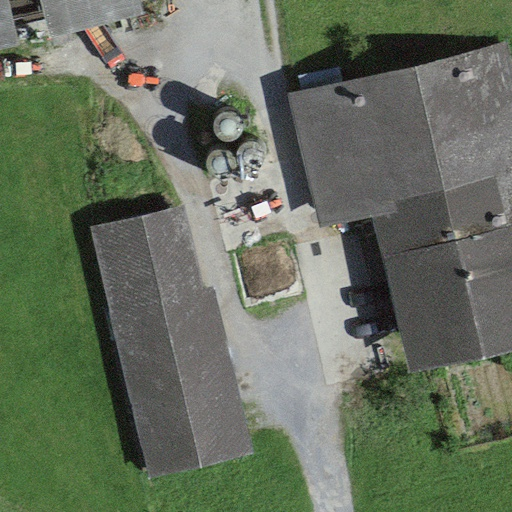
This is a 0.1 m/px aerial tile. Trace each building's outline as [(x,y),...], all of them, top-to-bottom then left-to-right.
[(149,8),(147,0),(0,0),(0,42),(19,38),(10,0),(42,0),(50,31),(149,8)] [(511,204),(511,87),(503,52),(299,100),(326,211),(393,194),(427,336),(511,316),(511,243),(503,206),(511,204)] [(217,129),(227,132),(236,128),(241,119),(238,109),(230,103),(220,104),(213,111),(212,121),(217,129)] [(243,162),(252,164),(262,160),(266,151),(263,141),(255,135),(245,136),(238,143),(237,153),(243,162)] [(210,170),(220,172),(229,168),(233,159),(231,149),(223,144),(213,144),(205,151),(204,161),(210,170)] [(88,221),(97,263),(190,241),(181,200),(88,221)] [(145,471),(251,447),(212,279),(200,282),(190,241),(97,263),(145,471)]
